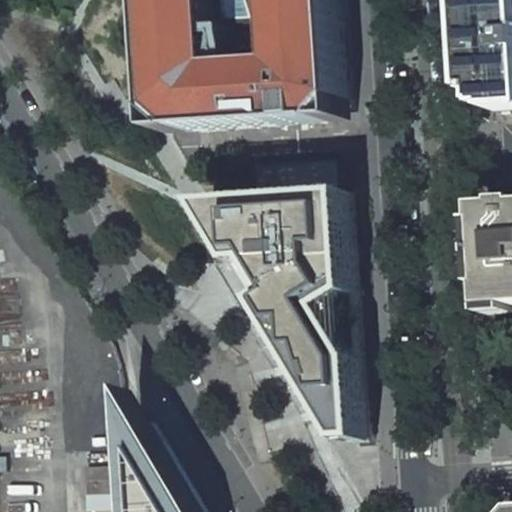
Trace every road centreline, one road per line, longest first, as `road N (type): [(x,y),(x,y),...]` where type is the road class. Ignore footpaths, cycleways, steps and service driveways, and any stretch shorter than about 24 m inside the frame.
road 1 (secondary): [(0,93),(250,511)]
road 2 (secondary): [(416,482),(386,0)]
